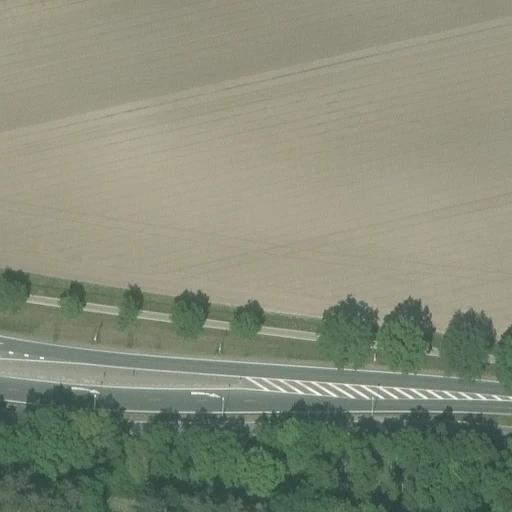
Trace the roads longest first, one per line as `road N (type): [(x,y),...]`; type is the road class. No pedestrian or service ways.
road 1 (primary): [(419,391),(0,345)]
road 2 (primary): [(0,390),(47,399),(231,404),(419,391)]
